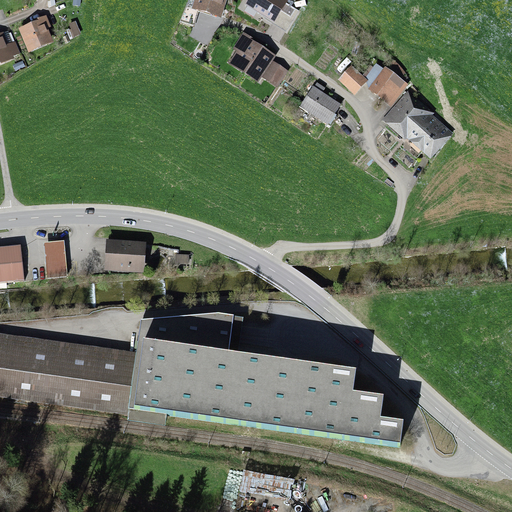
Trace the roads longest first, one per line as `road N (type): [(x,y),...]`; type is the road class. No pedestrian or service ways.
road 1 (residential): [(223,22),(267,41),(350,99),(402,199),(385,239),(288,247),(260,262)]
road 2 (secondary): [(260,262),(511,469)]
road 3 (secondary): [(12,220),(147,221),(260,262)]
